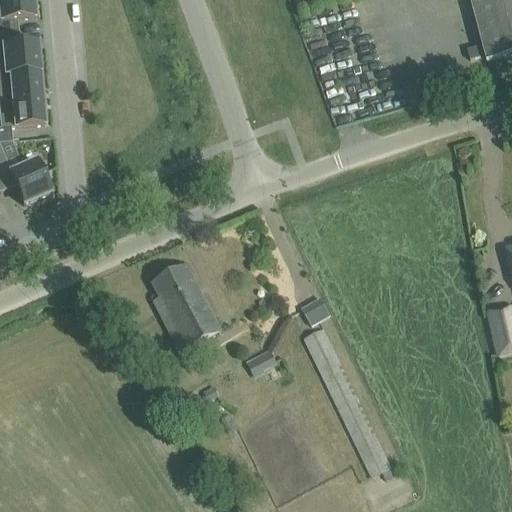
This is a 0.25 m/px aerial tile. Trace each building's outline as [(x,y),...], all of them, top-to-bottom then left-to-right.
[(0,0),(0,38),(12,37),(11,24),(34,22),(32,0),(0,0)] [(511,0),(470,0),(483,48),(468,52),(471,63),(486,59),(487,64),(511,57),(511,0)] [(0,78),(39,75),(37,48),(13,50),(12,37),(0,38),(0,78)] [(39,75),(0,78),(0,104),(41,101),(39,75)] [(0,132),(0,147),(14,146),(13,131),(44,128),(41,101),(0,104),(0,130),(0,132)] [(0,169),(0,187),(3,194),(15,189),(24,208),(50,197),(34,161),(9,171),(7,166),(0,169)] [(152,287),(160,301),(154,305),(163,322),(181,357),(221,336),(196,286),(187,269),(152,287)] [(314,329),(335,318),(326,299),(305,311),(314,329)] [(497,360),(511,356),(511,308),(485,315),(497,360)] [(309,339),(370,482),(391,473),(330,330),(309,339)] [(247,366),(255,381),(276,369),(268,355),(247,366)]
